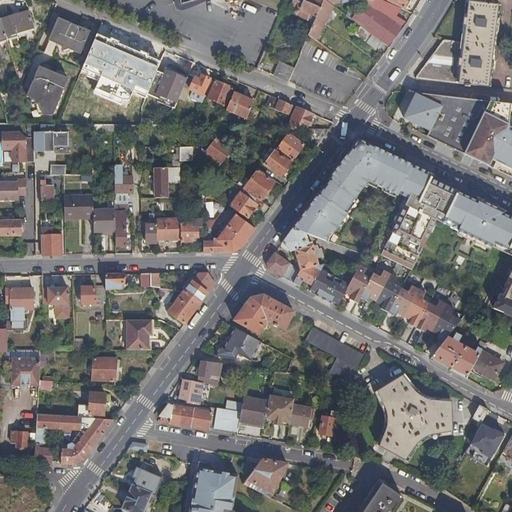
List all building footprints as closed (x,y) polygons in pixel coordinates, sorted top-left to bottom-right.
[(317,16),(324,0),(315,0),(315,2),(311,0),(309,0),(309,2),(303,0),(302,2),(297,0),(293,0),(288,10),(308,19),(310,13),(317,16)] [(309,34),(317,39),(333,5),(332,4),(326,0),(324,0),(317,16),(314,22),(309,34)] [(382,42),(389,47),(403,28),(393,21),(401,8),(382,0),(363,0),(362,5),(351,19),(361,26),(382,42)] [(456,65),(432,62),(422,78),(489,86),(500,4),(487,2),(487,0),(472,0),(473,0),(470,0),(468,17),(466,17),(464,25),(467,25),(464,43),(445,40),(436,54),(456,57),(456,65)] [(28,9),(0,18),(7,39),(18,37),(17,33),(34,28),(28,9)] [(308,19),(314,22),(317,16),(310,13),(308,19)] [(66,48),(76,25),(58,17),(48,39),(61,45),(62,49),(66,48)] [(90,31),(76,25),(66,48),(68,47),(80,53),(90,31)] [(377,49),(382,42),(361,26),(356,33),(377,49)] [(121,53),(130,34),(119,30),(115,39),(97,32),(87,57),(93,60),(97,53),(112,60),(111,63),(116,65),(119,60),(121,53)] [(161,58),(136,47),(121,82),(147,94),(157,70),(161,58)] [(436,54),(432,62),(456,65),(456,57),(436,54)] [(25,74),(29,64),(24,62),(20,72),(25,74)] [(275,75),(288,81),(294,68),(281,62),(275,75)] [(41,109),(56,73),(39,66),(27,94),(34,97),(35,103),(39,102),(41,109)] [(165,73),(157,70),(147,94),(175,105),(184,85),(188,77),(167,68),(165,73)] [(68,78),(56,73),(41,109),(42,114),(52,115),(68,78)] [(188,77),(184,85),(192,89),(190,96),(201,101),(204,94),(207,95),(214,81),(210,80),(211,78),(201,74),(200,79),(189,74),(188,77)] [(207,95),(207,97),(226,105),(233,88),(214,80),(214,81),(207,95)] [(234,92),(227,109),(247,118),(254,101),(234,92)] [(492,101),(418,93),(406,117),(432,130),(430,136),(466,154),(492,101)] [(289,113),(293,104),(271,95),(267,105),(288,114),(289,113)] [(511,103),(492,101),(466,154),(491,166),(494,159),(511,167),(511,103)] [(293,115),(297,106),(293,104),(289,113),(292,114),(293,115)] [(307,128),(314,114),(297,106),(293,115),(292,114),(290,117),(292,117),(288,128),(307,128)] [(117,112),(98,111),(96,114),(92,125),(114,125),(117,125),(117,112)] [(61,119),(59,124),(92,125),(96,114),(73,113),(73,114),(72,119),(61,119)] [(303,138),(315,148),(329,129),(310,128),(303,138)] [(12,162),(34,161),(35,151),(34,136),(25,137),(20,132),(0,131),(0,140),(2,141),(2,149),(9,149),(12,152),(12,162)] [(304,144),(289,133),(285,138),(283,137),(281,140),(283,142),(278,148),(293,159),(304,144)] [(34,134),(34,136),(35,151),(54,151),(54,149),(68,149),(68,135),(34,134)] [(217,168),(232,148),(217,138),(206,152),(202,149),(201,157),(202,158),(217,168)] [(355,147),(293,229),(308,234),(319,238),(329,242),(331,236),(349,213),(346,211),(370,180),(400,194),(415,165),(379,147),(371,143),(370,145),(368,144),(368,143),(365,141),(362,141),(358,142),(357,144),(357,147),(356,148),(355,147)] [(180,153),(180,160),(193,159),(193,146),(180,146),(180,153)] [(281,175),(291,161),(271,147),(266,155),(269,158),(265,164),(281,175)] [(127,192),(133,192),(132,176),(122,176),(122,165),(115,165),(115,201),(115,203),(127,203),(127,192)] [(511,209),(415,165),(400,194),(372,250),(414,271),(438,219),(511,253),(511,261),(492,305),(511,314),(511,209)] [(50,166),(50,174),(62,174),(62,166),(50,166)] [(155,168),(155,197),(157,198),(167,197),(167,180),(180,180),(180,167),(174,167),(155,168)] [(257,196),(261,199),(274,181),(258,170),(250,180),(243,175),(238,183),(239,184),(244,188),(245,188),(257,196)] [(0,181),(0,198),(18,199),(18,194),(26,193),(26,178),(17,179),(17,181),(0,181)] [(239,184),(238,183),(232,179),(228,184),(236,189),(239,184)] [(41,185),(41,200),(53,199),(52,185),(45,185),(45,180),(40,180),(40,185),(41,185)] [(253,202),(257,196),(245,188),(244,188),(239,184),(236,189),(240,193),(231,205),(248,217),(257,205),(253,202)] [(64,199),(65,218),(86,218),(86,215),(93,215),(93,209),(93,195),(64,196),(64,199)] [(115,231),(115,246),(126,245),(125,211),(128,211),(128,203),(127,203),(115,203),(115,209),(115,231)] [(93,215),(94,231),(115,231),(115,209),(107,209),(93,209),(93,215)] [(203,242),(204,252),(232,251),(241,247),(255,228),(236,214),(228,226),(226,224),(222,229),(225,230),(218,239),(218,238),(214,238),(214,241),(203,242)] [(157,219),(157,220),(157,239),(181,238),(181,222),(181,218),(157,219)] [(21,219),(0,219),(0,235),(22,235),(21,219)] [(181,238),(181,241),(192,241),(192,237),(198,237),(198,227),(203,227),(203,221),(203,219),(191,219),(191,222),(181,222),(181,238)] [(146,243),(157,243),(157,239),(157,220),(146,220),(146,243)] [(41,228),(41,255),(63,254),(62,234),(52,234),(52,227),(41,228)] [(296,249),(301,269),(320,264),(316,249),(318,249),(317,245),(315,246),(314,241),(310,242),(308,234),(293,229),(283,243),(293,250),(296,249)] [(364,255),(329,242),(319,238),(318,241),(325,246),(361,260),(364,255)] [(268,262),(270,268),(278,273),(280,270),(285,273),(283,276),(301,285),(304,280),(313,285),(311,288),(318,292),(317,294),(332,302),(333,300),(340,303),(346,291),(353,295),(351,298),(354,300),(367,276),(361,273),(364,266),(356,262),(346,282),(322,269),(325,263),(320,264),(301,269),(276,251),(268,262)] [(390,312),(405,284),(399,281),(403,274),(388,267),(384,273),(379,270),(377,274),(370,270),(367,276),(354,300),(358,302),(362,297),(369,300),(371,297),(384,304),(382,308),(390,312)] [(124,284),(124,273),(105,274),(105,287),(105,289),(121,287),(121,284),(124,284)] [(150,286),(150,273),(140,273),(141,287),(150,286)] [(200,303),(213,285),(204,279),(199,285),(193,281),(184,292),(200,303)] [(421,328),(438,302),(427,296),(430,289),(416,282),(412,288),(405,284),(390,312),(397,316),(399,312),(412,320),(410,323),(421,328)] [(105,289),(105,287),(95,287),(95,286),(82,286),(82,294),(82,300),(82,303),(83,303),(83,306),(86,306),(86,303),(106,303),(105,289)] [(10,288),(11,320),(24,319),(24,309),(33,309),(33,287),(10,288)] [(68,287),(43,287),(43,304),(56,304),(56,317),(69,316),(68,287)] [(175,290),(161,288),(158,295),(162,297),(160,300),(168,303),(175,290)] [(184,323),(200,303),(184,292),(183,291),(169,312),(184,323)] [(236,319),(260,333),(266,321),(271,320),(276,323),(276,324),(278,325),(278,324),(286,328),(295,311),(265,294),(252,297),(236,319)] [(445,342),(450,336),(465,317),(455,311),(458,304),(444,297),(440,303),(438,302),(421,328),(425,331),(427,328),(440,335),(439,338),(445,342)] [(151,334),(151,319),(126,319),(126,349),(146,349),(146,334),(151,334)] [(354,376),(365,354),(314,327),(307,340),(338,357),(331,372),(354,376)] [(263,341),(237,328),(226,347),(224,346),(219,354),(237,357),(240,351),(253,359),(263,341)] [(433,356),(469,376),(472,371),(483,351),(484,349),(478,347),(476,351),(467,347),(467,346),(465,344),(468,338),(457,332),(454,338),(450,336),(445,342),(433,356)] [(40,368),(41,349),(8,349),(6,372),(6,374),(6,384),(39,385),(39,380),(40,368)] [(53,349),(44,349),(41,349),(40,368),(48,368),(48,359),(53,359),(53,349)] [(483,351),(472,371),(481,377),(484,373),(495,379),(504,363),(483,351)] [(94,357),(93,379),(115,380),(117,358),(94,357)] [(223,363),(202,359),(199,381),(206,382),(219,384),(223,363)] [(403,375),(376,391),(382,401),(385,409),(387,417),(386,428),(379,446),(406,460),(419,443),(425,438),(433,435),(454,433),(453,404),(437,401),(429,400),(422,396),(416,391),(403,375)] [(199,381),(184,378),(180,398),(186,399),(189,399),(188,402),(201,404),(206,382),(199,381)] [(51,380),(39,380),(39,385),(39,388),(51,389),(51,380)] [(78,417),(104,418),(105,393),(90,392),(90,404),(79,404),(78,417)] [(271,393),(269,401),(266,418),(291,422),(294,405),(295,398),(271,393)] [(266,418),(269,401),(244,397),(244,403),(242,411),(241,420),(265,424),(266,418)] [(242,411),(244,403),(228,401),(227,409),(242,411)] [(160,419),(160,420),(213,430),(213,426),(211,426),(214,411),(177,404),(170,403),(161,415),(163,416),(162,419),(160,419)] [(312,408),(294,405),(291,422),(309,425),(312,408)] [(483,421),(489,410),(481,406),(475,417),(483,421)] [(227,409),(219,407),(216,427),(239,431),(240,424),(241,420),(242,411),(227,409)] [(36,443),(35,461),(51,462),(52,448),(44,448),(46,430),(60,431),(60,429),(63,429),(63,431),(72,432),(72,429),(81,430),(81,428),(87,429),(76,445),(72,442),(68,444),(68,448),(62,448),(61,463),(72,464),(84,458),(114,419),(104,418),(78,417),(37,414),(36,431),(36,433),(36,443)] [(333,434),(339,435),(341,423),(335,422),(336,418),(324,416),(321,433),(333,435),(333,434)] [(27,443),(36,443),(36,433),(30,432),(12,431),(12,442),(17,442),(17,447),(26,448),(27,443)] [(477,431),(467,449),(478,455),(480,453),(491,459),(500,443),(477,431)] [(149,444),(136,441),(131,448),(148,451),(149,444)] [(271,496),(289,463),(263,458),(247,481),(245,482),(271,496)] [(124,507),(135,511),(144,511),(152,493),(157,495),(164,478),(138,466),(134,476),(136,477),(124,507)] [(241,475),(201,468),(192,511),(235,511),(234,511),(241,475)] [(278,500),(283,502),(292,486),(286,483),(278,500)] [(392,511),(403,496),(384,483),(363,511),(392,511)]
